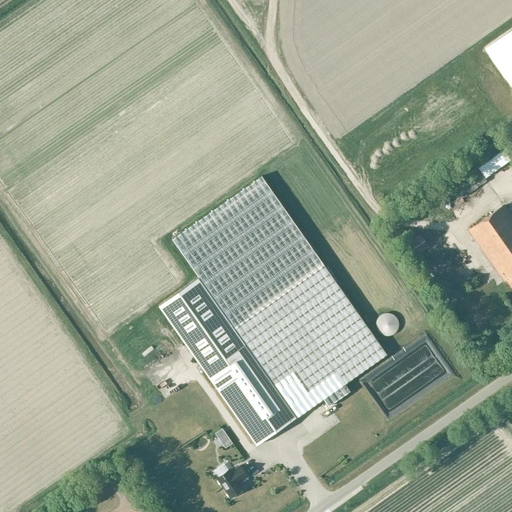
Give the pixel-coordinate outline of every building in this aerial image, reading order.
[(511,28),(484,48),(511,87),(511,28)] [(488,180),(487,178),(511,158),(511,153),(500,137),(471,157),(472,157),(440,179),(456,203),(488,180)] [(200,279),(160,307),(256,445),(323,399),(328,406),(350,391),(345,383),(387,354),(261,176),(172,239),(200,279)] [(508,278),(511,284),(511,213),(505,204),(470,229),(506,279),(508,278)] [(417,237),(416,234),(412,229),(411,229),(406,232),(403,228),(396,233),(405,247),(409,244),(418,255),(430,247),(422,234),(417,237)] [(478,262),(471,271),(477,275),(480,270),(484,273),(487,268),(478,262)] [(385,335),(387,336),(389,335),(391,335),(392,335),(394,334),(395,332),(397,331),(397,330),(398,328),(398,326),(399,324),(398,322),(398,321),(398,320),(397,319),(396,317),(395,316),(394,315),(392,314),(390,313),(389,313),(387,313),(386,313),(384,313),(383,314),(382,314),(380,316),(379,317),(378,318),(377,319),(376,321),(376,322),(376,324),(376,326),(377,328),(377,329),(378,331),(379,332),(381,334),(382,334),(383,335),(385,335)] [(157,353),(137,368),(142,374),(162,360),(157,353)] [(159,398),(178,384),(170,373),(150,386),(159,398)] [(222,428),(215,433),(226,448),(232,443),(222,428)] [(217,478),(230,498),(243,489),(239,483),(248,476),(240,465),(231,472),(229,469),(217,478)] [(94,485),(100,493),(119,479),(113,471),(94,485)]
